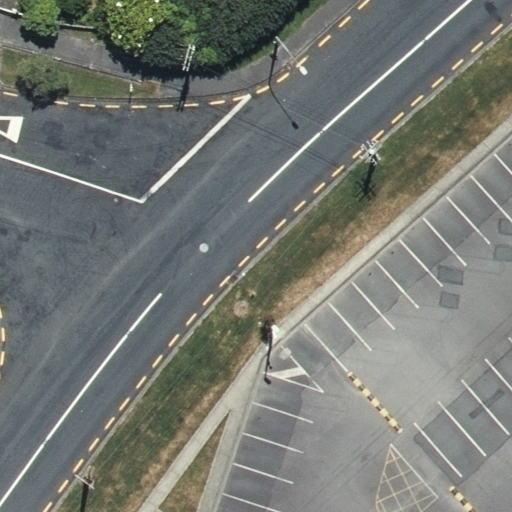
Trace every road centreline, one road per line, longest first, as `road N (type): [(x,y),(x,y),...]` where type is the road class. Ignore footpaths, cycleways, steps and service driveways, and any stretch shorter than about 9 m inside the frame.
road 1 (tertiary): [(0,506),(213,228)]
road 2 (tertiary): [(213,228),(468,0)]
road 3 (residential): [(0,158),(213,228)]
